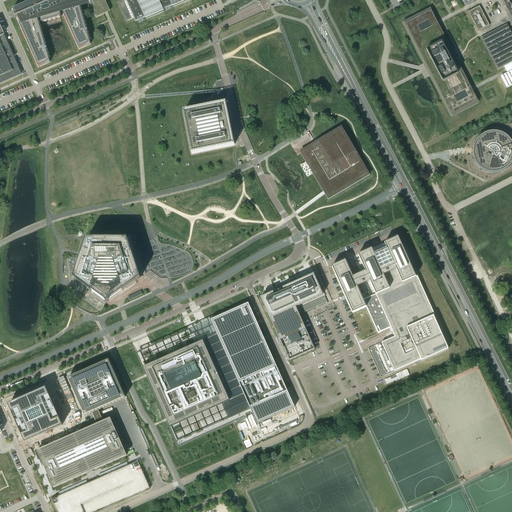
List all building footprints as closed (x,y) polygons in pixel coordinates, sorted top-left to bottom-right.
[(35,0),(14,9),(17,16),(13,17),(13,18),(20,15),(21,17),(20,17),(20,18),(20,19),(20,20),(21,20),(22,20),(23,20),(23,21),(19,23),(38,67),(50,62),(37,18),(41,17),(41,19),(59,14),(59,12),(62,11),(79,49),(90,44),(79,6),(78,3),(81,3),(89,1),(97,17),(104,15),(106,13),(107,13),(110,12),(104,0),(125,0),(126,0),(120,3),(127,21),(134,18),(135,21),(145,17),(146,19),(164,12),(163,10),(172,6),(173,8),(189,0),(35,0)] [(501,0),(509,14),(511,19),(511,6),(511,4),(508,0),(501,0)] [(475,8),(468,12),(478,32),(490,26),(479,6),(475,8)] [(402,21),(404,23),(430,10),(429,7),(402,21)] [(431,10),(405,24),(425,62),(428,68),(431,76),(452,115),(478,101),(472,91),(471,89),(471,87),(451,49),(438,24),(437,22),(436,20),(431,10)] [(492,32),(481,37),(498,70),(504,67),(506,70),(506,71),(507,73),(501,76),(506,87),(511,84),(511,33),(507,24),(500,27),(497,29),(492,32)] [(0,83),(20,75),(11,53),(4,38),(3,35),(0,28),(0,83)] [(203,108),(184,112),(188,131),(192,153),(233,145),(225,104),(210,107),(207,107),(205,108),(203,108)] [(302,151),(302,152),(302,153),(306,161),(308,164),(318,180),(319,181),(320,181),(320,180),(324,178),(329,186),(328,186),(328,187),(328,188),(328,189),(329,189),(330,189),(334,194),(367,174),(359,161),(341,130),(312,147),(311,147),(310,146),(309,147),(302,151)] [(498,132),(495,131),(490,131),(486,132),(483,134),(480,136),(477,139),(475,143),(473,147),(473,150),(473,155),(474,158),(475,162),(477,165),(480,168),(483,170),(486,172),(490,173),(494,173),(498,173),(502,171),(505,169),(508,167),(511,164),(511,161),(511,142),(511,141),(509,138),(506,135),(502,133),(498,132)] [(345,260),(332,266),(352,313),(366,307),(378,333),(390,327),(395,337),(381,343),(394,371),(420,360),(421,361),(448,349),(442,336),(433,316),(434,315),(417,276),(416,277),(398,237),(384,243),(386,248),(382,250),(382,249),(381,249),(380,249),(379,249),(378,250),(378,251),(378,252),(374,254),(372,249),(358,255),(365,271),(353,277),(345,260)] [(89,239),(86,239),(85,243),(84,246),(82,252),(81,257),(80,260),(74,278),(89,289),(90,290),(105,301),(106,301),(107,302),(109,301),(123,291),(140,278),(139,272),(131,251),(128,239),(92,239),(89,239)] [(266,296),(261,298),(287,357),(289,361),(315,350),(296,309),(325,296),(320,285),(318,285),(315,278),(313,274),(295,283),(276,291),(273,292),(271,293),(266,296)] [(142,294),(141,291),(128,297),(129,300),(142,294)] [(325,297),(302,307),(304,312),(316,307),(317,306),(327,302),(325,297)] [(210,339),(142,369),(170,430),(244,397),(252,413),(258,426),(296,409),(291,399),(279,373),(248,304),(211,321),(217,336),(210,339)] [(374,347),(370,349),(382,376),(386,374),(374,347)] [(125,398),(108,361),(99,365),(68,378),(75,394),(79,402),(84,415),(87,414),(91,412),(97,410),(115,402),(125,398)] [(50,385),(11,403),(23,431),(29,445),(68,427),(62,413),(50,385)] [(130,404),(128,405),(136,424),(139,423),(130,404)] [(94,419),(96,424),(102,422),(100,416),(97,410),(91,412),(94,419)] [(71,436),(37,451),(53,488),(89,472),(127,455),(117,433),(110,418),(102,422),(96,424),(76,433),(74,434),(71,436)] [(142,428),(139,430),(148,449),(151,447),(142,428)] [(152,451),(149,452),(156,467),(159,466),(152,451)] [(57,495),(64,511),(88,511),(151,484),(143,466),(142,463),(139,456),(95,475),(92,476),(89,477),(55,492),(57,495)]
